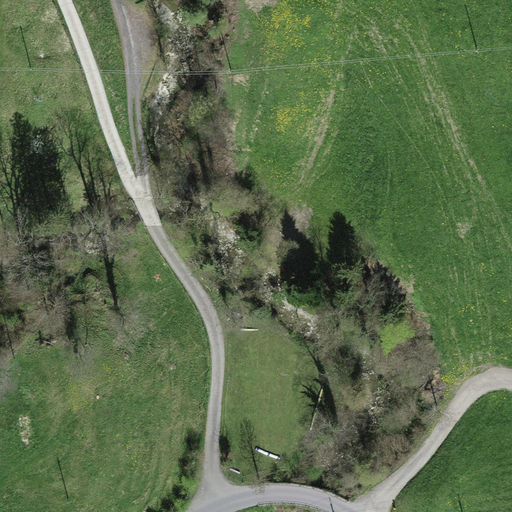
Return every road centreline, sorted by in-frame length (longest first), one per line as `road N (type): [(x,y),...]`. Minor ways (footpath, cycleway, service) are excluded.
road 1 (track): [(200,511),(223,320),(155,234),(62,0)]
road 2 (track): [(138,195),(134,55),(115,0)]
road 3 (track): [(373,511),(471,389),(511,380)]
road 4 (unclassified): [(215,511),(282,495),(346,511)]
